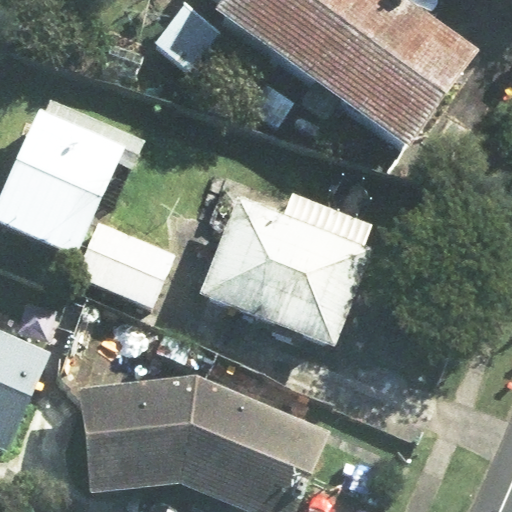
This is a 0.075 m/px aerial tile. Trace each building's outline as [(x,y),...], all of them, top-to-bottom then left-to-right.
[(399,177),(467,80),(352,0),(187,0),(144,61),(184,89),(214,46),(399,177)] [(135,158),(32,114),(0,188),(0,255),(145,318),(165,270),(99,242),(135,158)] [(374,240),(214,175),(193,228),(218,238),(189,308),(324,363),(374,240)] [(43,374),(0,355),(0,465),(4,467),(43,374)] [(72,400),(82,505),(167,497),(203,511),(292,511),(319,449),(180,390),(72,400)]
